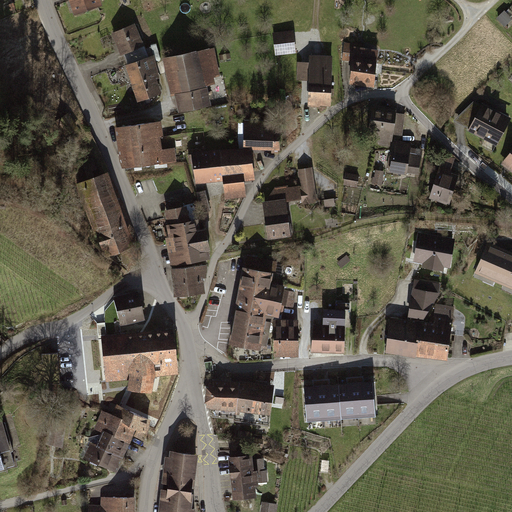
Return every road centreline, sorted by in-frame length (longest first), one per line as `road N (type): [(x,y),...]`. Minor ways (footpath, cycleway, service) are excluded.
road 1 (residential): [(214,258),(270,167),(335,109),(373,94),(407,102),(511,198)]
road 2 (unclassified): [(214,258),(399,217),(511,222)]
road 3 (residential): [(41,0),(156,270)]
road 4 (residential): [(191,343),(233,368),(368,361),(446,376)]
road 5 (residential): [(317,511),(446,376)]
road 6 (residential): [(156,270),(0,355)]
road 7 (track): [(130,281),(40,195),(18,181),(0,184)]
road 8 (residential): [(145,511),(154,461),(197,380)]
road 9 (track): [(493,0),(398,96)]
road 10 (residential): [(197,380),(217,511)]
